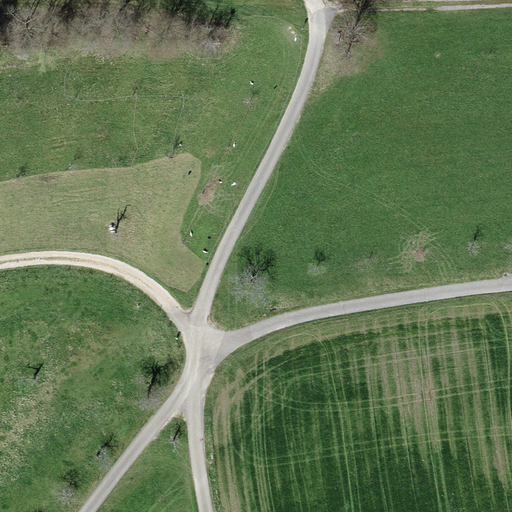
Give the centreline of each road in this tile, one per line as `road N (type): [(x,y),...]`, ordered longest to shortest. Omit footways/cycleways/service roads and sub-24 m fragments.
road 1 (track): [(196,349),(210,283),(309,70),(317,12)]
road 2 (track): [(196,349),(294,317),(511,283)]
road 3 (track): [(0,262),(80,259),(132,275),(162,297),(196,349)]
road 4 (track): [(317,12),(511,0)]
road 5 (track): [(196,349),(191,387),(206,511)]
road 6 (track): [(191,387),(86,511)]
